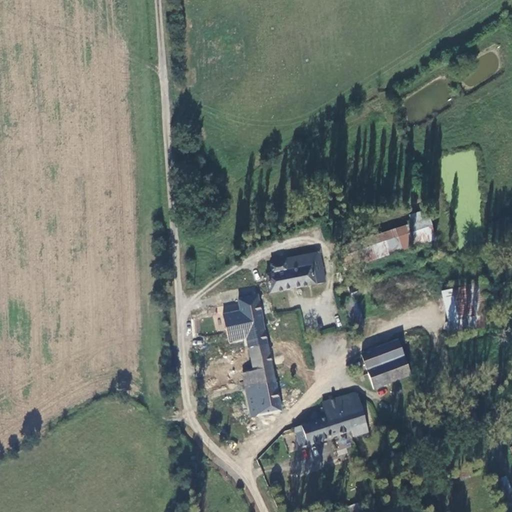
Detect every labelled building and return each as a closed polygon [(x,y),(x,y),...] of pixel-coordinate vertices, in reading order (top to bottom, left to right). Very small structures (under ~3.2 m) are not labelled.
[(410,225),(335,248),(341,269),(435,240),(426,211),(408,216),(410,225)] [(268,292),(324,280),(318,252),(283,259),(284,262),(270,264),(271,272),(265,273),(268,292)] [(446,264),(377,283),(383,306),(452,287),(446,264)] [(364,290),(361,283),(346,290),(349,296),(364,290)] [(461,289),(442,293),(448,322),(466,318),(461,289)] [(280,412),(258,302),(256,296),(238,299),(252,371),(241,373),(251,418),(280,412)] [(448,322),(444,322),(447,337),(473,332),(470,318),(466,318),(448,322)] [(422,331),(397,340),(403,358),(410,376),(392,382),(397,397),(424,387),(425,390),(442,384),(422,331)] [(397,340),(361,354),(367,371),(403,358),(397,340)] [(403,358),(367,371),(374,389),(392,382),(410,376),(403,358)] [(350,437),(366,431),(355,394),(322,404),(326,417),(293,428),(301,454),(312,451),(310,444),(348,432),(350,437)]
